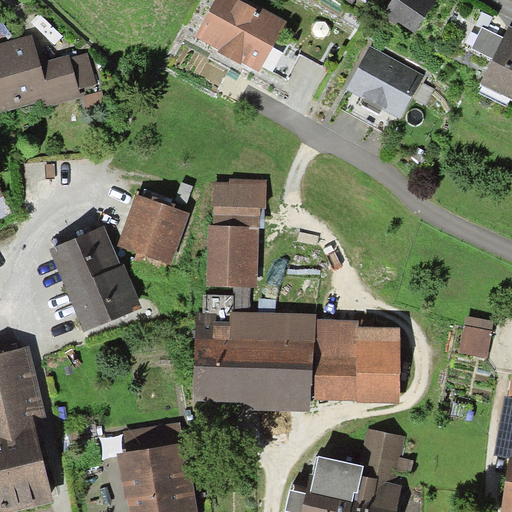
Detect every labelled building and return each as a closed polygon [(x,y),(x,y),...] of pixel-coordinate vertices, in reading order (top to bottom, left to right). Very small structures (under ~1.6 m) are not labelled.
[(232,0),(217,0),(196,39),(254,72),(280,27),(232,0)] [(393,0),(384,16),(411,33),(432,0),(393,0)] [(0,41),(12,35),(1,13),(0,13),(0,41)] [(491,62),(480,89),(511,101),(511,33),(504,30),(500,41),(491,62)] [(471,54),(491,62),(500,41),(479,33),(471,54)] [(0,47),(0,110),(44,99),(46,107),(80,97),(78,90),(94,85),(85,56),(39,69),(30,39),(0,47)] [(371,53),(348,93),(396,120),(418,79),(371,53)] [(253,193),(206,192),(205,288),(252,289),(253,193)] [(137,194),(118,245),(138,252),(135,259),(164,270),(167,261),(172,263),(191,213),(137,194)] [(105,227),(51,248),(84,329),(142,306),(126,265),(121,267),(105,227)] [(312,412),(313,400),(316,318),(315,315),(233,313),(233,297),(204,296),(204,316),(197,316),(196,400),(239,401),(245,401),(244,410),(312,412)] [(316,318),(313,400),(357,401),(358,327),(358,319),(316,318)] [(400,329),(358,327),(357,401),(400,403),(400,329)] [(463,332),(458,355),(480,360),(485,336),(463,332)] [(30,344),(0,351),(0,510),(51,498),(31,415),(46,412),(30,344)] [(511,511),(511,402),(505,402),(500,457),(511,458),(504,511),(511,511)] [(128,498),(130,511),(196,511),(186,443),(180,444),(177,424),(125,433),(128,452),(118,454),(123,487),(125,499),(128,498)] [(305,511),(393,511),(398,488),(390,487),(394,470),(402,471),(404,463),(396,461),(399,441),(365,434),(359,468),(315,460),(311,482),(305,511)] [(305,511),(311,482),(296,479),(289,511),(305,511)]
